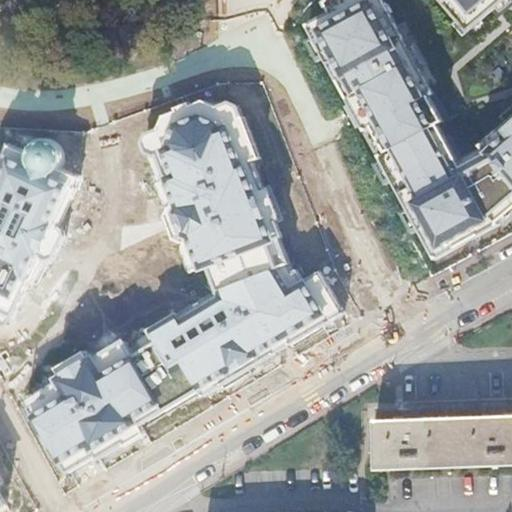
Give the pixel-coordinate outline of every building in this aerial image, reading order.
[(329,0),(300,25),(358,136),(431,266),(511,229),(511,114),(467,149),(459,121),(418,46),(393,0),(329,0)] [(438,0),(453,17),(466,32),(491,10),(502,1),(503,0),(438,0)] [(500,78),(506,73),(500,66),(494,72),(500,78)] [(221,99),(131,129),(181,283),(18,391),(78,489),(352,318),(327,266),(305,272),(240,93),(221,99)] [(46,147),(15,133),(5,152),(0,159),(0,325),(7,331),(93,172),(46,147)] [(511,416),(377,421),(379,471),(511,466),(511,416)] [(21,511),(0,471),(0,511),(21,511)]
